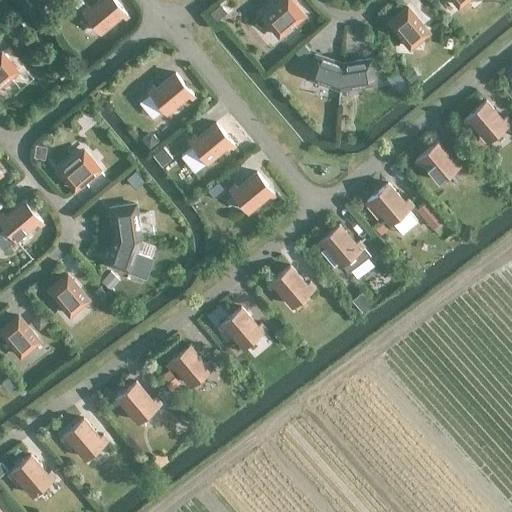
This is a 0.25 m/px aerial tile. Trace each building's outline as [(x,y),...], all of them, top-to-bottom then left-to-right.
[(87,5),(82,9),(100,31),(125,11),(115,0),(99,0),(90,8),(87,5)] [(291,0),(283,0),(263,17),(279,35),(303,15),(291,0)] [(408,7),(389,23),(410,47),(428,31),(408,7)] [(14,20),(4,29),(12,38),(23,29),(14,20)] [(1,52),(0,53),(0,84),(17,70),(1,52)] [(316,54),(308,77),(340,88),(342,63),(316,54)] [(342,63),(340,88),(374,82),(370,59),(342,63)] [(153,85),(148,89),(166,111),(191,91),(176,72),(156,88),(153,85)] [(486,100),(468,115),(488,140),(510,121),(506,116),(502,119),(486,100)] [(194,135),(189,139),(207,161),(232,140),(216,122),(197,138),(194,135)] [(437,141),(419,157),(439,181),(461,163),(457,158),(453,160),(437,141)] [(84,150),(59,170),(75,188),(99,168),(84,150)] [(234,184),(229,188),(247,210),(272,190),(257,171),(237,187),(234,184)] [(388,182),(370,198),(390,222),(412,204),(408,199),(405,202),(388,182)] [(2,212),(0,213),(0,220),(15,238),(40,218),(24,199),(5,216),(2,212)] [(428,202),(418,209),(434,228),(443,220),(428,202)] [(135,203),(111,207),(116,235),(140,237),(135,203)] [(339,224),(321,239),(341,264),(363,245),(359,240),(355,243),(339,224)] [(116,235),(106,262),(129,270),(140,237),(116,235)] [(290,265),(272,280),(293,305),(314,286),(310,281),(307,284),(290,265)] [(67,274),(49,290),(70,314),(88,299),(67,274)] [(241,306),(223,322),(244,346),(265,328),(261,323),(258,326),(241,306)] [(18,315),(0,331),(21,355),(39,340),(18,315)] [(189,344),(171,359),(191,384),(213,365),(209,360),(205,363),(189,344)] [(136,381),(118,396),(138,421),(160,402),(156,397),(153,400),(136,381)] [(84,417),(65,433),(86,457),(107,439),(103,434),(100,437),(84,417)] [(31,454),(12,469),(33,494),(55,476),(51,471),(47,473),(31,454)]
